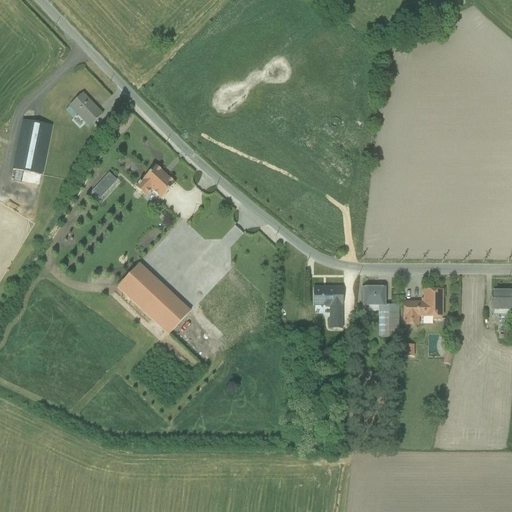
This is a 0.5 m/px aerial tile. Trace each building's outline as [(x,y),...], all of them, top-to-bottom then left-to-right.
[(89,126),(103,112),(83,94),(70,107),(89,126)] [(22,119),(13,170),(44,175),(53,125),(22,119)] [(340,124),(340,134),(346,134),(346,141),(353,141),(353,124),(340,124)] [(307,138),(335,166),(343,158),(315,130),(307,138)] [(161,201),(177,186),(156,164),(134,186),(146,198),(152,192),(161,201)] [(167,336),(190,313),(139,265),(116,288),(167,336)] [(363,306),(386,306),(386,286),(363,286),(363,306)] [(329,329),(343,329),(343,287),(313,287),(313,306),(330,306),(329,329)] [(420,319),(444,320),(444,289),(422,288),(422,302),(403,302),(403,326),(419,326),(420,319)] [(493,314),(511,314),(511,290),(494,290),(493,314)] [(373,329),(381,331),(383,322),(375,321),(373,329)] [(418,346),(400,346),(400,360),(417,360),(418,346)] [(487,401),(487,413),(494,413),(495,402),(487,401)]
